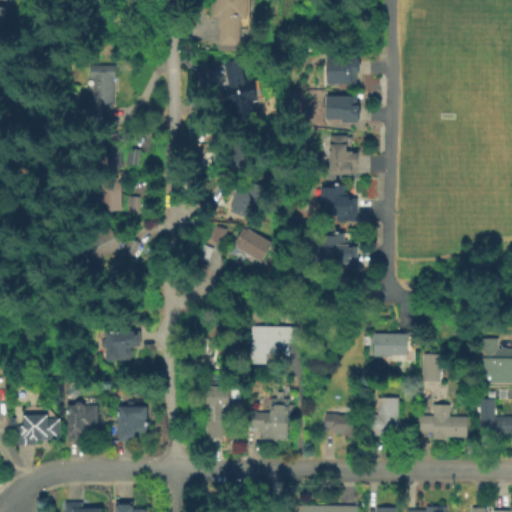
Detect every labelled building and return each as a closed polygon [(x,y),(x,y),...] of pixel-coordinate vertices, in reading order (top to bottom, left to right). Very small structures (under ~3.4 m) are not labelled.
[(0,0),(8,0),(4,24),(0,23),(0,0)] [(118,0),(118,8),(91,8),(91,0),(118,0)] [(249,0),(249,21),(242,21),(241,48),(220,47),(221,31),(218,31),(219,20),(214,19),(214,0),(249,0)] [(241,61),(246,84),(253,83),(258,102),(252,104),(256,119),(238,124),(234,107),(223,109),(219,91),(229,88),(223,65),(241,61)] [(326,89),(326,63),(360,64),(360,89),(326,89)] [(119,67),(119,80),(117,80),(117,109),(112,109),(112,119),(92,119),(92,107),(96,107),(96,80),(93,80),(93,67),(119,67)] [(355,100),(355,113),(362,113),(362,127),(345,127),(345,123),(329,123),(329,100),(355,100)] [(120,130),(120,135),(123,134),(125,166),(102,167),(100,131),(120,130)] [(353,135),(353,155),(358,155),(358,168),(356,168),(356,178),(330,178),(330,136),(353,135)] [(252,152),(244,170),(222,160),(230,142),(252,152)] [(118,179),(118,185),(122,185),(123,214),(101,215),(100,180),(118,179)] [(264,188),(251,220),(228,210),(242,179),(264,188)] [(345,185),(345,194),(348,193),(348,198),(359,198),(358,222),(337,222),(337,218),(322,218),(322,212),(319,212),(320,201),(322,202),(321,189),(331,189),(331,185),(345,185)] [(141,198),(140,215),(129,215),(130,198),(141,198)] [(122,248),(89,263),(80,243),(112,227),(122,248)] [(229,230),(225,246),(213,243),(217,227),(229,230)] [(243,230),(247,232),(248,230),(273,245),(262,264),(237,250),(239,247),(235,244),(243,230)] [(349,233),(349,242),(351,242),(351,246),(362,247),(361,271),(341,272),(341,266),(315,266),(315,251),(324,250),(324,240),(329,239),(330,234),(349,233)] [(140,245),(132,262),(122,257),(131,240),(140,245)] [(217,250),(210,263),(198,257),(204,244),(217,250)] [(299,326),(300,343),(284,343),(285,351),(268,351),(268,363),(253,364),(253,326),(299,326)] [(142,347),(130,348),(133,351),(134,356),(131,359),(107,360),(107,348),(105,348),(102,346),(102,341),(104,339),(106,339),(105,330),(141,328),(142,347)] [(376,356),(375,331),(409,333),(410,357),(376,356)] [(510,365),(510,382),(479,382),(479,357),(476,357),(476,337),(495,337),(495,348),(510,348),(510,365)] [(440,354),(440,380),(423,380),(423,353),(440,354)] [(240,386),(240,415),(224,415),(224,437),(205,438),(204,386),(240,386)] [(399,397),(399,435),(368,435),(368,414),(379,414),(379,396),(399,397)] [(291,399),(290,440),(276,440),(276,437),(267,436),(268,429),(252,428),(253,412),(272,413),(272,399),(291,399)] [(511,417),(511,435),(481,436),(480,399),(495,399),(495,417),(511,417)] [(451,403),(451,416),(468,416),(468,436),(446,435),(446,439),(435,439),(435,431),(420,430),(420,414),(434,414),(434,403),(451,403)] [(81,404),(85,407),(99,407),(99,436),(85,436),(86,443),(68,444),(68,407),(75,407),(78,404),(81,404)] [(148,408),(148,431),(144,434),(139,434),(135,430),(134,443),(119,442),(119,408),(148,408)] [(359,437),(355,439),(347,435),(337,435),(335,430),(325,430),(327,413),(340,413),(341,415),(359,416),(359,437)] [(61,420),(61,441),(43,441),(43,442),(35,442),(35,447),(18,446),(18,427),(24,427),(24,417),(48,417),(48,420),(61,420)] [(63,511),(100,511),(101,507),(81,507),(80,501),(63,501),(63,511)] [(143,511),(143,507),(132,507),(132,503),(113,502),(113,511),(143,511)]
